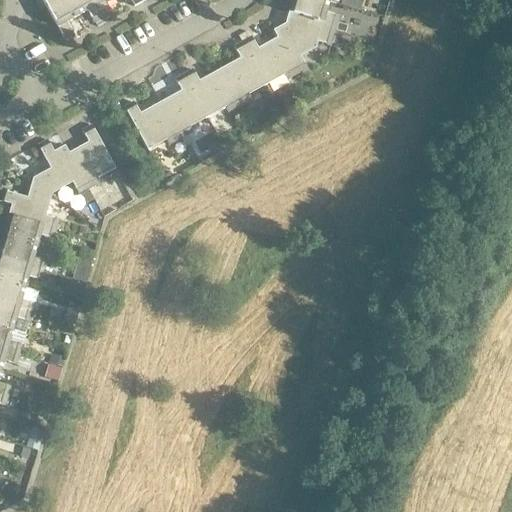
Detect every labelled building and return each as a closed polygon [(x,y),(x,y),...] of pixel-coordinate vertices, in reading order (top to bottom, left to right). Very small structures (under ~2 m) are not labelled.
[(77,18),(67,0),(41,0),(47,10),(64,40),(73,35),(67,23),(77,18)] [(67,0),(77,18),(87,12),(93,23),(102,18),(91,0),(67,0)] [(108,0),(91,0),(102,18),(110,14),(104,2),(108,0)] [(329,2),(320,0),(284,0),(292,2),(289,14),(336,27),(339,17),(326,13),(329,2)] [(356,0),(353,0),(351,8),(360,11),(362,2),(356,0)] [(336,27),(289,14),(285,25),(273,32),(277,39),(297,75),(307,70),(300,58),(316,49),(317,43),(330,47),(336,27)] [(338,24),(336,30),(345,33),(346,26),(338,24)] [(334,38),(332,44),(341,46),(343,40),(334,38)] [(251,39),(242,43),(266,86),(284,76),(286,80),(297,75),(277,39),(257,50),(251,39)] [(266,86),(242,43),(234,48),(240,60),(219,71),(239,107),(251,100),(248,96),(266,86)] [(239,107),(219,71),(199,83),(192,71),(183,76),(207,119),(225,109),(228,113),(239,107)] [(207,119),(183,76),(175,81),(181,92),(160,104),(180,139),(192,133),(189,129),(207,119)] [(133,104),(124,109),(148,152),(166,142),(169,146),(180,139),(160,104),(140,115),(133,104)] [(260,118),(250,124),(255,134),(265,129),(260,118)] [(115,170),(91,127),(82,132),(88,144),(69,154),(88,190),(99,184),(97,180),(115,170)] [(219,141),(210,146),(214,155),(223,150),(219,141)] [(54,153),(47,142),(38,147),(51,170),(33,180),(52,194),(72,184),(78,195),(88,190),(69,154),(65,147),(54,153)] [(52,194),(33,180),(27,198),(2,191),(0,197),(0,201),(12,205),(9,216),(55,230),(58,220),(46,216),(52,194)] [(55,230),(9,216),(5,227),(0,225),(0,235),(37,247),(40,236),(52,240),(55,230)] [(37,247),(0,235),(0,258),(44,271),(46,261),(34,258),(37,247)] [(44,271),(0,258),(0,281),(25,289),(28,278),(41,281),(44,271)] [(25,289),(0,281),(0,303),(32,313),(34,304),(22,300),(25,289)] [(75,281),(71,292),(82,296),(86,284),(75,281)] [(32,313),(0,303),(0,326),(26,334),(29,323),(32,313)] [(65,310),(62,320),(74,324),(77,313),(65,310)] [(26,334),(0,326),(0,350),(19,356),(22,346),(26,334)] [(19,356),(0,350),(0,372),(1,373),(4,362),(17,365),(19,356)] [(54,357),(52,365),(61,368),(64,360),(54,357)] [(48,365),(45,377),(58,381),(61,368),(48,365)] [(0,374),(1,373),(0,372),(0,394),(7,397),(10,387),(0,384),(0,374)] [(23,449),(20,457),(28,460),(30,452),(23,449)]
